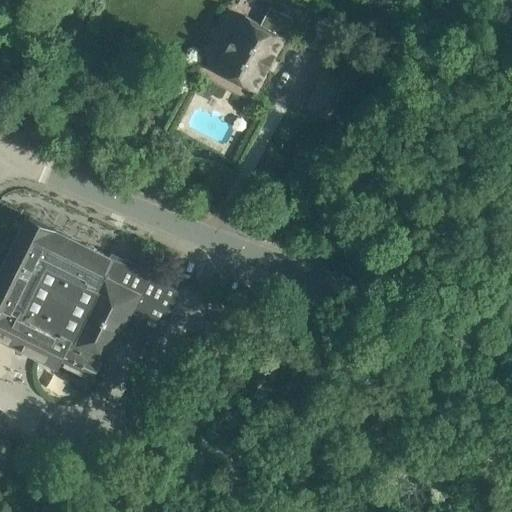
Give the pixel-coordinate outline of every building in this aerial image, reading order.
[(261,22),(246,14),(217,68),(257,89),(295,19),(270,6),(261,22)] [(308,103),(329,115),(347,80),(326,69),(308,103)] [(30,216),(0,277),(0,332),(64,364),(64,363),(94,378),(102,361),(104,363),(121,330),(154,346),(173,306),(181,290),(30,216)] [(2,411),(0,414),(0,431),(3,433),(11,416),(2,411)] [(17,429),(13,439),(34,449),(38,439),(17,429)]
